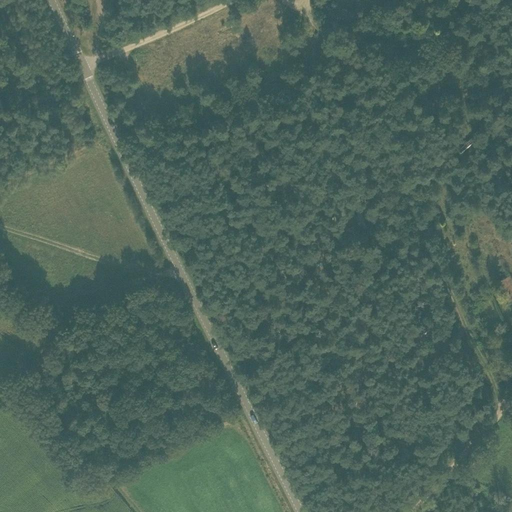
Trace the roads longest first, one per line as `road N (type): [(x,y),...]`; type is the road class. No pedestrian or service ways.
road 1 (tertiary): [(300,511),(49,0)]
road 2 (track): [(34,333),(33,357),(55,404),(141,511)]
road 3 (track): [(235,0),(81,68)]
road 4 (track): [(154,273),(0,223)]
road 5 (track): [(48,283),(76,296),(104,293),(177,264)]
